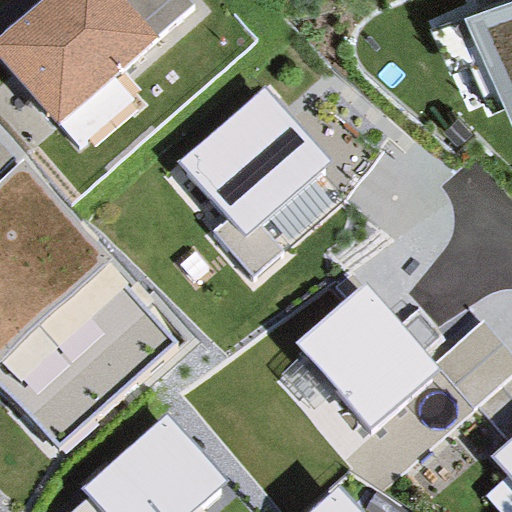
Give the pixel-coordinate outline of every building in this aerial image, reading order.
[(72,0),(5,59),(63,125),(150,49),(106,0),(72,0)] [(511,0),(488,0),(481,3),(511,72),(511,0)] [(342,199),(265,105),(187,170),(264,263),(342,199)] [(0,388),(57,458),(184,354),(0,131),(0,388)] [(433,377),(366,300),(305,352),(371,429),(433,377)] [(454,380),(385,441),(414,474),(483,413),(454,380)] [(177,419),(242,499),(264,481),(200,401),(177,419)] [(200,511),(223,492),(167,428),(89,497),(101,511),(200,511)] [(511,454),(501,464),(511,477),(511,454)] [(353,511),(340,497),(322,511),(353,511)]
